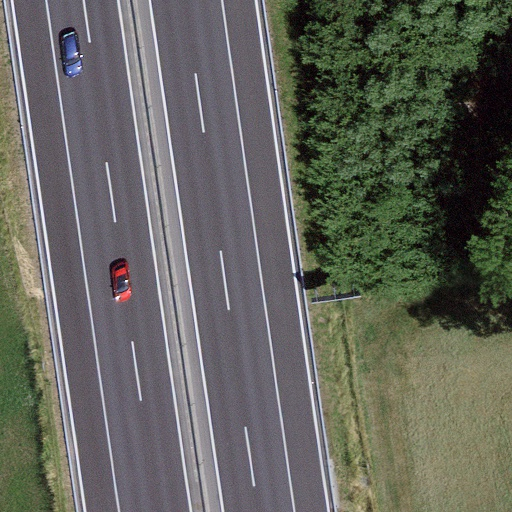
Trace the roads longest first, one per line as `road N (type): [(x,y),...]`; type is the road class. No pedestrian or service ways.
road 1 (motorway): [(83,0),(156,511)]
road 2 (motorway): [(258,511),(185,0)]
